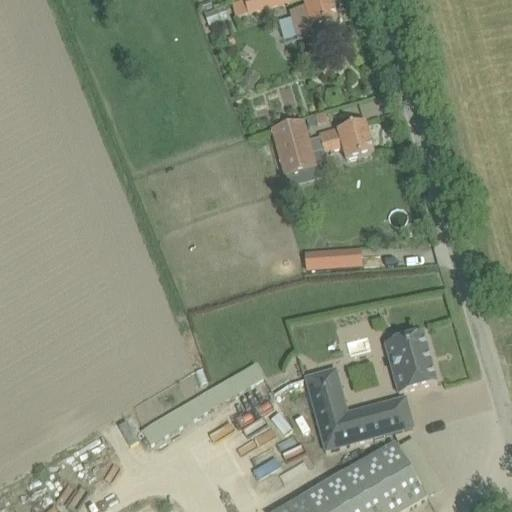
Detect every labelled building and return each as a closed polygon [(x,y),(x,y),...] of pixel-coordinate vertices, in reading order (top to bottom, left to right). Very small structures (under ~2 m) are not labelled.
[(250,0),(232,5),(236,20),(250,16),(253,26),(264,22),(261,13),(291,4),(289,0),(250,0)] [(337,24),(331,0),(303,0),(305,8),(290,12),(297,40),(313,36),(315,43),(313,43),(313,45),(337,39),(336,38),(333,38),(330,25),(337,24)] [(251,94),(260,78),(247,71),(238,87),(251,94)] [(271,133),(283,180),(317,171),(314,156),(310,144),(305,124),(271,133)] [(324,155),(343,150),(347,164),(374,156),(365,125),(319,138),(320,141),(310,144),(314,156),(324,154),(324,155)] [(359,255),(306,259),(307,277),(360,272),(359,255)] [(385,347),(399,397),(437,386),(432,367),(428,368),(426,358),(429,357),(423,336),(406,341),(405,336),(391,340),(392,345),(385,347)] [(342,393),(311,401),(326,455),(394,437),(414,431),(413,430),(406,401),(348,417),(342,393)] [(179,412),(142,434),(150,449),(188,427),(179,412)] [(284,511),(408,511),(427,501),(426,501),(442,491),(423,459),(407,468),(395,447),(284,511)]
